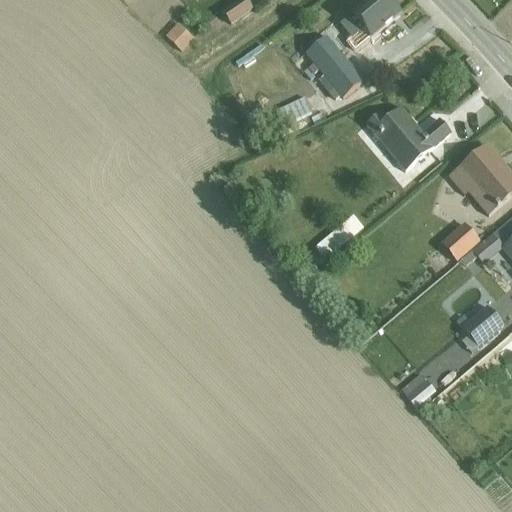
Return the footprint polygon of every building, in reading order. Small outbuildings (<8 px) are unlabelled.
[(244,0),(243,0),(221,16),(230,28),(253,11),(244,0)] [(400,16),(387,0),(374,0),(340,26),(352,42),(350,43),(355,50),(360,50),(400,16)] [(178,31),(169,41),(185,56),(194,46),(178,31)] [(327,40),(305,57),(343,102),(364,85),(327,40)] [(293,128),(313,119),(304,101),(284,110),(293,128)] [(381,115),(366,128),(405,175),(451,138),(440,124),(423,138),(401,112),(387,123),(381,115)] [(485,150),(449,180),(464,199),(468,196),(488,220),(511,200),(511,178),(504,169),(502,171),(485,150)] [(352,215),(311,249),(320,260),(362,227),(352,215)] [(511,221),(475,252),(485,265),(501,252),(511,265),(511,221)] [(464,230),(446,245),(458,259),(476,244),(464,230)] [(279,250),(288,261),(298,253),(288,242),(279,250)] [(464,329),(480,347),(502,328),(486,310),(464,329)] [(434,394),(426,385),(409,399),(418,408),(434,394)]
